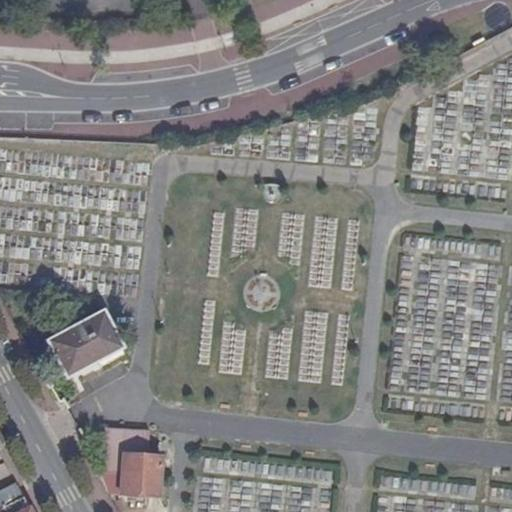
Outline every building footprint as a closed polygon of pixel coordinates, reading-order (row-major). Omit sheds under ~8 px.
[(102,312),(49,342),(67,376),(98,360),(101,366),(125,354),(102,312)] [(304,382),(321,383),(323,327),(307,326),(304,382)] [(289,378),(290,339),(268,339),(267,377),(289,378)] [(104,428),(101,473),(122,474),(123,455),(148,457),(150,432),(104,428)] [(122,474),(101,473),(96,472),(108,494),(160,497),(162,458),(148,457),(123,455),(122,474)] [(24,499),(17,503),(0,511),(22,511),(30,508),(24,499)]
